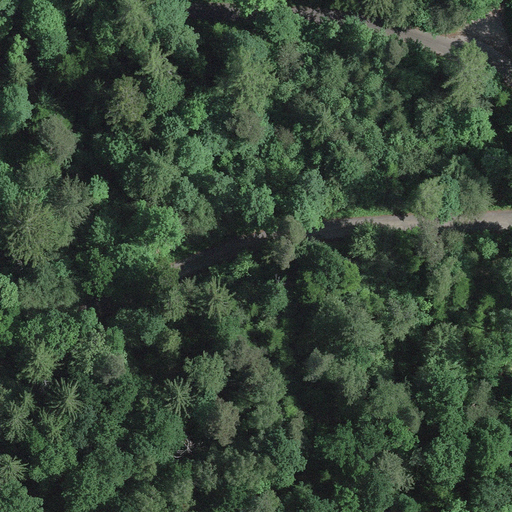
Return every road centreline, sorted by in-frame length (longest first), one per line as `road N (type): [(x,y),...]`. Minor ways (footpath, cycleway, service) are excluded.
road 1 (track): [(511,222),(258,243),(119,297),(32,353)]
road 2 (unclassified): [(94,0),(377,26),(511,79)]
